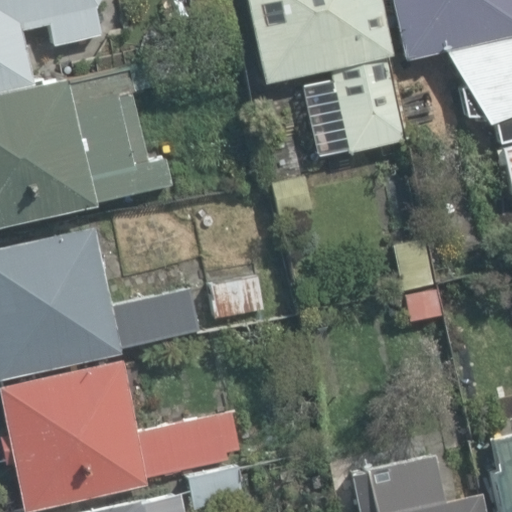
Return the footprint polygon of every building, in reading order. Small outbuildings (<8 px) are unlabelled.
[(0,0),(0,89),(29,83),(17,28),(45,21),(50,44),(97,33),(91,6),(94,0),(0,0)] [(402,138),(383,54),(391,53),(379,0),(246,0),(261,81),(294,74),(312,155),(342,149),(343,151),(402,138)] [(495,140),(511,135),(511,0),(385,0),(400,62),(442,52),(464,113),(490,120),(495,140)] [(0,221),(91,202),(90,199),(169,182),(163,157),(147,160),(132,89),(169,81),(164,55),(61,77),(0,90),(0,221)] [(511,141),(497,146),(509,192),(511,191),(511,141)] [(267,177),(275,212),(308,205),(301,170),(267,177)] [(90,224),(0,243),(0,376),(116,351),(115,347),(216,325),(214,317),(263,306),(256,273),(209,283),(208,278),(187,283),(107,301),(90,224)] [(393,242),(401,286),(431,281),(422,237),(393,242)] [(404,294),(408,318),(438,313),(434,289),(404,294)] [(11,461),(22,510),(145,482),(143,476),(226,457),(224,450),(237,447),(229,408),(134,429),(118,357),(0,383),(0,411),(5,432),(0,433),(0,446),(4,462),(11,461)] [(511,511),(511,429),(487,434),(494,466),(487,468),(496,511),(493,511),(492,511),(511,511)] [(482,511),(478,491),(440,499),(430,452),(363,466),(363,470),(348,473),(356,511),(482,511)] [(244,463),(185,475),(191,507),(251,494),(244,463)] [(180,511),(176,491),(137,499),(136,496),(57,511),(180,511)]
